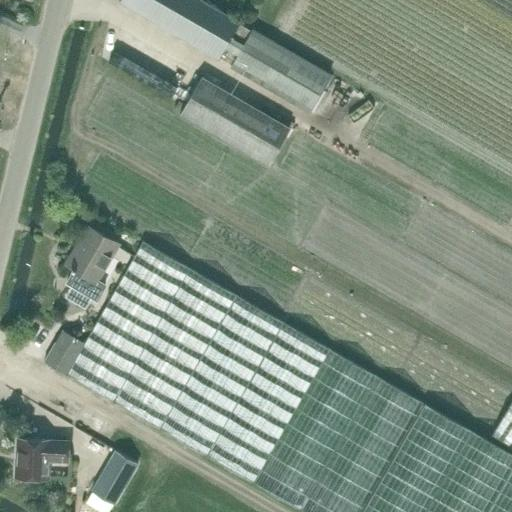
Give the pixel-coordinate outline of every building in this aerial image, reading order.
[(308,113),(331,75),(331,74),(252,27),(249,30),(238,23),(239,21),(202,0),(119,0),(119,1),(218,59),(219,58),(230,65),(229,66),(308,113)] [(173,111),(179,114),(268,166),(290,127),(202,75),(185,103),(179,100),(173,111)] [(511,250),(430,209),(411,247),(511,297),(511,250)] [(71,267),(70,269),(74,271),(76,269),(96,281),(118,243),(88,226),(80,240),(81,241),(77,249),(75,248),(66,264),(71,267)] [(304,511),(511,511),(511,452),(144,240),(85,342),(62,328),(42,360),(66,375),(304,511)] [(68,453),(69,441),(18,438),(16,477),(49,478),(50,453),(68,453)] [(115,449),(91,489),(115,503),(139,463),(115,449)]
